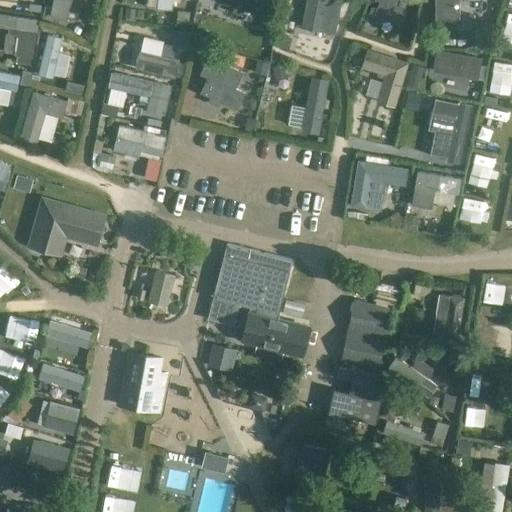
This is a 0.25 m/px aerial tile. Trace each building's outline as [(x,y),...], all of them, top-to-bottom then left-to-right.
[(75,0),(59,0),(54,21),(69,25),(75,0)] [(157,0),(157,9),(171,11),(172,0),(157,0)] [(213,0),(213,1),(239,8),(241,0),(257,0),(265,2),(265,0),(213,0)] [(341,1),(337,0),(306,0),(301,29),(313,31),(334,35),(341,1)] [(395,5),(397,0),(374,0),(379,2),(373,17),(387,23),(398,28),(406,10),(395,5)] [(39,8),(36,1),(29,4),(32,11),(39,8)] [(125,18),(134,19),(135,10),(126,9),(125,18)] [(14,55),(17,55),(16,64),(30,66),(31,57),(33,58),(39,20),(0,14),(0,27),(9,29),(8,33),(17,35),(14,55)] [(511,34),(511,16),(497,15),(495,33),(511,34)] [(98,40),(92,32),(86,37),(91,45),(98,40)] [(189,47),(191,34),(177,32),(175,44),(189,47)] [(288,49),(291,38),(278,35),(275,46),(288,49)] [(65,40),(48,36),(39,76),(56,80),(65,40)] [(162,60),(152,57),(140,55),(137,70),(178,80),(181,64),(176,63),(179,51),(165,47),(162,60)] [(378,101),(379,101),(396,107),(410,63),(368,49),(362,68),(386,75),(378,101)] [(436,50),(433,71),(478,80),(482,58),(436,50)] [(208,56),(199,75),(207,78),(200,93),(210,98),(208,103),(218,107),(220,103),(237,110),(245,95),(235,90),(243,73),(208,56)] [(284,64),(272,66),(275,79),(287,76),(284,64)] [(406,86),(419,89),(424,69),(412,65),(406,86)] [(484,84),(505,86),(507,67),(486,65),(484,84)] [(0,85),(12,88),(17,89),(20,76),(0,71),(0,85)] [(32,73),(23,71),(20,85),(29,86),(32,73)] [(112,72),(110,86),(150,94),(147,110),(165,114),(171,84),(112,72)] [(312,76),(302,127),(301,131),(319,134),(329,80),(312,76)] [(418,111),(421,92),(406,88),(402,108),(418,111)] [(33,90),(22,128),(20,133),(38,138),(46,111),(63,116),(68,100),(33,90)] [(432,114),(429,128),(452,133),(451,136),(446,135),(443,146),(449,147),(446,161),(460,164),(472,105),(458,102),(458,104),(436,99),(432,114)] [(117,118),(119,107),(103,104),(100,115),(117,118)] [(82,119),(85,109),(75,106),(72,116),(82,119)] [(473,123),(494,127),(497,114),(476,110),(473,123)] [(245,130),(254,132),(257,120),(248,118),(245,130)] [(119,126),(113,151),(160,162),(163,151),(166,137),(119,126)] [(477,140),(475,147),(484,148),(486,141),(477,140)] [(463,172),(486,177),(490,158),(468,153),(463,172)] [(114,160),(98,157),(96,167),(112,170),(114,160)] [(357,161),(350,207),(368,210),(372,181),(392,185),(395,167),(357,161)] [(0,164),(0,183),(2,184),(9,168),(0,164)] [(459,196),(462,180),(417,172),(414,188),(411,206),(433,209),(434,203),(436,192),(455,195),(459,196)] [(38,184),(20,178),(16,192),(34,197),(38,184)] [(42,198),(28,247),(61,256),(66,238),(97,246),(105,216),(42,198)] [(452,222),(474,223),(475,203),(453,202),(452,222)] [(398,212),(389,217),(394,226),(403,221),(398,212)] [(419,216),(409,214),(408,224),(406,223),(405,228),(416,230),(419,216)] [(442,221),(436,242),(455,247),(460,226),(442,221)] [(228,243),(209,318),(233,325),(239,305),(250,308),(242,339),(301,354),(308,327),(276,319),(291,260),(228,243)] [(173,275),(155,271),(148,302),(166,306),(173,275)] [(422,298),(426,277),(414,275),(410,296),(422,298)] [(503,302),(504,288),(482,287),(481,301),(503,302)] [(457,340),(463,299),(438,295),(431,336),(457,340)] [(391,309),(366,303),(353,300),(345,331),(383,340),(391,309)] [(477,350),(501,351),(502,327),(478,326),(477,350)] [(60,334),(51,332),(47,349),(77,356),(83,332),(62,327),(60,334)] [(383,340),(345,331),(338,362),(376,371),(383,340)] [(11,339),(4,358),(25,365),(32,347),(11,339)] [(236,351),(212,345),(208,365),(231,370),(236,351)] [(269,373),(260,348),(242,355),(250,379),(269,373)] [(128,353),(118,406),(160,413),(167,374),(160,373),(163,358),(128,353)] [(396,358),(387,370),(429,398),(438,385),(428,379),(434,370),(418,358),(411,368),(396,358)] [(79,376),(43,365),(38,384),(73,394),(79,376)] [(339,367),(336,378),(352,382),(355,371),(339,367)] [(468,376),(467,392),(492,393),(493,378),(468,376)] [(332,390),(327,414),(375,425),(381,402),(332,390)] [(264,408),(267,396),(248,391),(245,402),(264,408)] [(453,412),(456,397),(446,394),(442,410),(453,412)] [(80,409),(50,402),(50,403),(45,426),(44,427),(73,434),(80,409)] [(465,408),(464,430),(486,431),(488,409),(465,408)] [(430,445),(441,449),(449,426),(437,422),(430,445)] [(8,424),(5,435),(20,439),(23,428),(8,424)] [(64,473),(70,449),(33,439),(27,464),(64,473)] [(458,441),(456,454),(469,455),(471,443),(458,441)] [(318,485),(327,450),(303,445),(294,480),(318,485)] [(229,459),(205,453),(201,469),(225,475),(229,459)] [(494,461),(489,496),(502,498),(507,463),(494,461)] [(334,464),(333,473),(353,477),(355,468),(334,464)] [(379,497),(394,498),(395,478),(379,477),(379,497)] [(425,482),(425,492),(423,511),(437,511),(439,483),(425,482)] [(329,486),(328,496),(347,498),(348,488),(329,486)] [(406,499),(395,497),(393,509),(403,511),(406,499)] [(317,511),(319,502),(293,499),(291,511),(317,511)]
